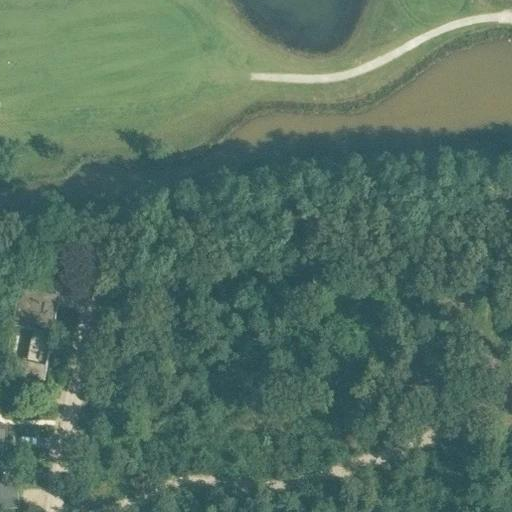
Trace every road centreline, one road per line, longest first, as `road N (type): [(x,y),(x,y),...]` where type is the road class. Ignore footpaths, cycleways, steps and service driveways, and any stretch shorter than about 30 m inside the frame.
road 1 (track): [(0,260),(331,218),(511,212)]
road 2 (track): [(120,511),(174,492),(277,488),(357,468),(511,409)]
